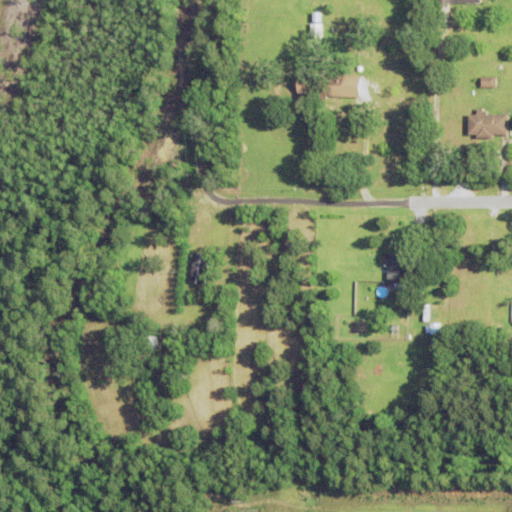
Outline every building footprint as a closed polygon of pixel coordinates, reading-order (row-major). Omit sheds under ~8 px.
[(310,22),(322,22),(322,37),(310,37),(310,22)] [(503,62),(511,62),(511,78),(503,79),(503,62)] [(327,95),(326,98),(308,97),(308,93),(298,93),(299,72),(344,75),(343,96),(327,95)] [(480,86),(480,76),(497,76),(497,86),(480,86)] [(487,110),(487,114),(508,114),(508,134),(494,134),(494,137),(477,137),(477,134),(469,134),(469,113),(477,113),(477,108),(483,108),(483,110),(487,110)] [(190,281),(195,252),(210,254),(204,283),(190,281)] [(409,273),(409,283),(388,283),(388,264),(384,264),(384,252),(416,252),(416,273),(409,273)] [(431,323),(441,322),(442,334),(431,334),(431,323)] [(167,330),(176,330),(176,351),(168,351),(167,330)] [(511,344),(500,343),(501,332),(511,333),(511,344)] [(144,348),(145,335),(158,336),(158,348),(144,348)]
